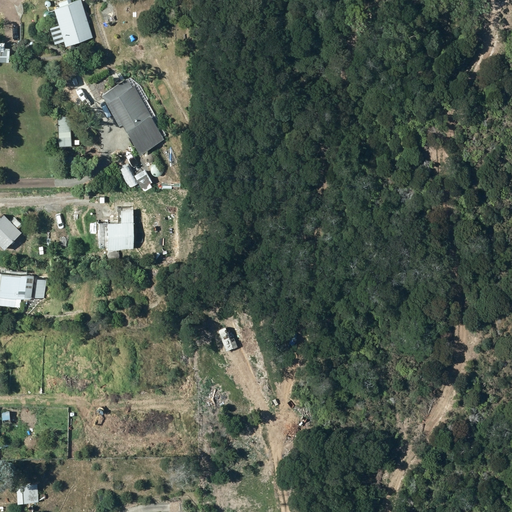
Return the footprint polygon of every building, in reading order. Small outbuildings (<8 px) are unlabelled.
[(92,38),(79,0),(51,10),(64,47),(92,38)] [(10,39),(0,38),(0,57),(8,58),(10,39)] [(163,140),(133,88),(106,103),(135,155),(163,140)] [(151,177),(144,165),(133,172),(140,184),(151,177)] [(133,250),(132,210),(118,210),(119,224),(97,225),(98,248),(106,248),(106,251),(133,250)] [(0,219),(0,248),(3,251),(21,233),(3,216),(0,219)] [(33,277),(0,274),(0,297),(31,300),(33,277)] [(15,489),(16,505),(28,505),(28,503),(33,503),(32,488),(15,489)]
